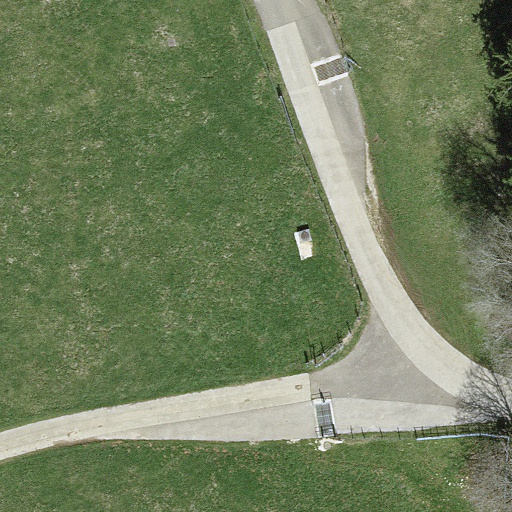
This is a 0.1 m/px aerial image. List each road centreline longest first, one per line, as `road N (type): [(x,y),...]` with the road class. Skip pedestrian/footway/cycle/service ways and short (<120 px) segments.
road 1 (unclassified): [(273,0),(388,298),(442,370),(511,396)]
road 2 (track): [(0,444),(442,370)]
